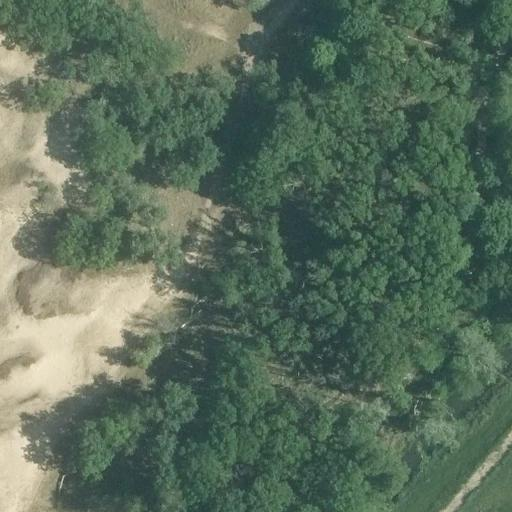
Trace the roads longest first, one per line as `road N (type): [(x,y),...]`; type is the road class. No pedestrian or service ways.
road 1 (track): [(290,511),(407,339),(477,165),(511,29)]
road 2 (track): [(415,511),(511,400)]
